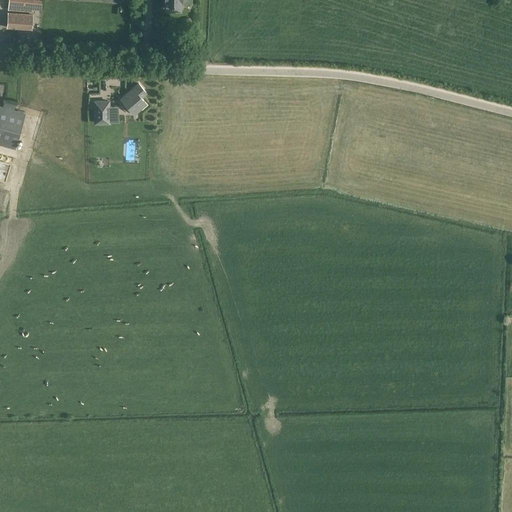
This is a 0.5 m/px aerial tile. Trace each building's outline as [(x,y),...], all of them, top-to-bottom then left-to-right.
[(34,0),(9,0),(8,9),(33,12),(34,0)] [(164,0),(164,8),(181,9),(181,0),(164,0)] [(33,15),(8,13),(7,28),(32,29),(33,15)] [(126,109),(128,110),(130,109),(134,114),(146,103),(141,97),(146,92),(139,84),(138,83),(121,99),(124,102),(122,104),(123,106),(126,109)] [(110,124),(110,100),(94,100),(94,124),(110,124)] [(25,114),(0,106),(0,145),(15,149),(25,114)]
